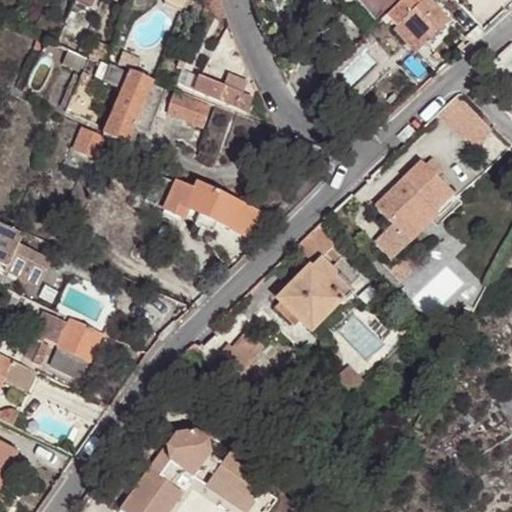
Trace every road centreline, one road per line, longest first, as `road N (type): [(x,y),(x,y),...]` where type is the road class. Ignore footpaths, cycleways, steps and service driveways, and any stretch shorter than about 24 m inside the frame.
road 1 (residential): [(48,511),(174,339),(342,184)]
road 2 (residential): [(342,184),(511,27)]
road 3 (residential): [(235,0),(265,85),(342,184)]
